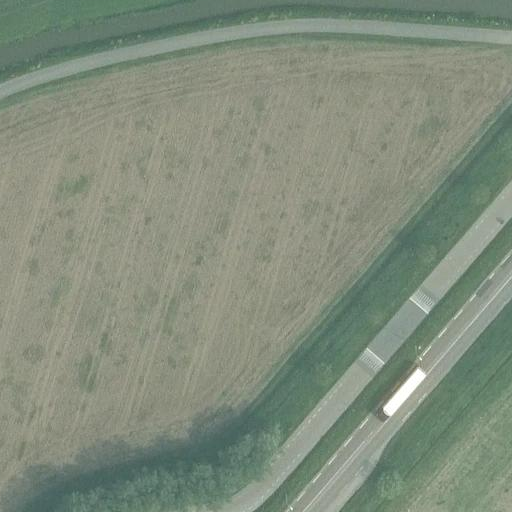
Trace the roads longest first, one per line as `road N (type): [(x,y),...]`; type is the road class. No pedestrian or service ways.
road 1 (unclassified): [(511,39),(283,27),(116,55),(0,93)]
road 2 (unclassified): [(222,511),(259,488),(511,195)]
road 3 (primary): [(305,511),(511,273)]
